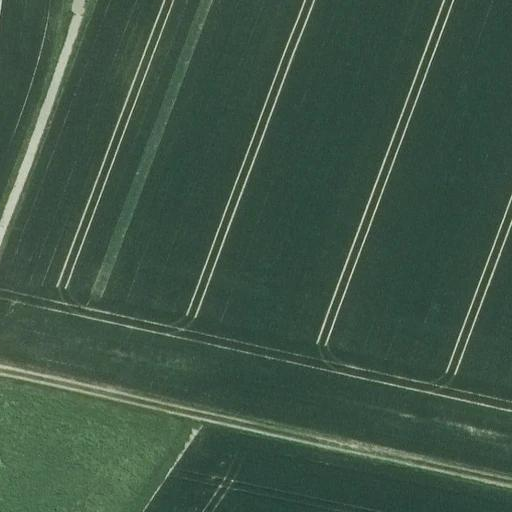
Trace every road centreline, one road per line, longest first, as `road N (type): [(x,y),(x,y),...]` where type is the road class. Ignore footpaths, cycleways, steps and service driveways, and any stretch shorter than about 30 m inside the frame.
road 1 (track): [(0,382),(511,487)]
road 2 (track): [(0,270),(75,63)]
